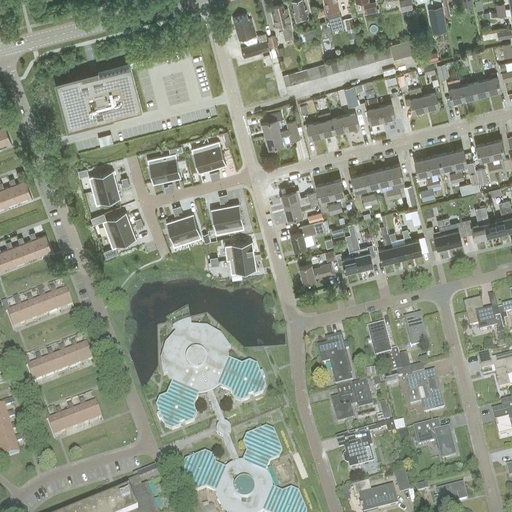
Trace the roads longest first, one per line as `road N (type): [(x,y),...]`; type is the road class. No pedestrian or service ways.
road 1 (residential): [(8,66),(151,444)]
road 2 (residential): [(254,181),(511,114)]
road 3 (residential): [(496,511),(441,288)]
road 4 (tertiary): [(3,47),(194,0)]
road 5 (unclassified): [(334,511),(300,397),(294,328)]
road 6 (unclassified): [(253,175),(206,0)]
road 7 (unclassified): [(294,328),(254,181)]
road 8 (residential): [(294,328),(441,288)]
road 9 (residential): [(21,498),(51,476),(151,444)]
